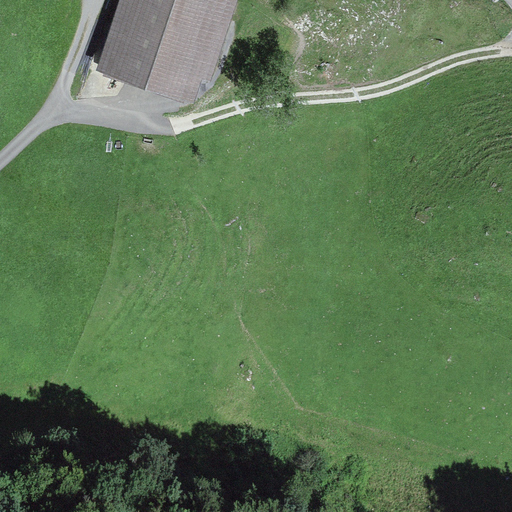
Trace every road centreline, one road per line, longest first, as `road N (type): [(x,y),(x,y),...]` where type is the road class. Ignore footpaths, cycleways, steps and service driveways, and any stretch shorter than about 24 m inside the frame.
road 1 (track): [(0,163),(52,119),(192,122),(289,98),(365,92),(511,44)]
road 2 (track): [(52,119),(92,0)]
